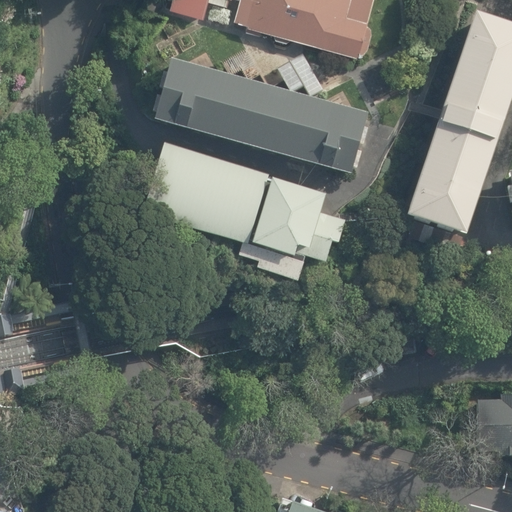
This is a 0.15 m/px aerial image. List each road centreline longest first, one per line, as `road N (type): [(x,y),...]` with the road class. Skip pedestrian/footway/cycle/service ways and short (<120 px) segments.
road 1 (residential): [(498,511),(185,411),(133,380)]
road 2 (residential): [(133,380),(98,328),(74,247),(59,156),(62,61)]
road 3 (residential): [(133,380),(130,458),(154,511)]
